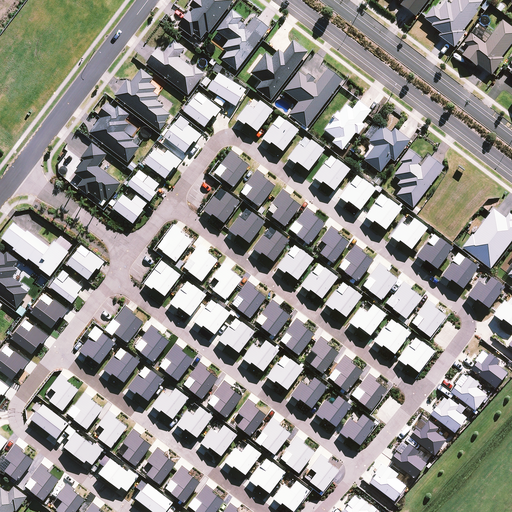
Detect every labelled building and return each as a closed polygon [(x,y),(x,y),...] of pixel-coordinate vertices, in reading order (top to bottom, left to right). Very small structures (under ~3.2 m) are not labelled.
[(201,0),(201,1),(199,0),(194,0),(190,7),(194,10),(191,15),(189,13),(177,28),(191,38),(194,34),(201,40),(207,33),(209,34),(233,2),(231,0),(201,0)] [(415,18),(428,0),(394,0),(399,3),(401,1),(403,3),(400,6),(415,18)] [(476,11),(481,4),(474,0),(454,0),(450,6),(445,3),(439,12),(433,8),(424,20),(432,26),(430,27),(440,35),(438,37),(453,49),(464,34),(462,33),(477,13),(476,11)] [(254,19),(247,28),(240,23),(243,19),(232,11),(216,32),(228,41),(222,49),(227,53),(221,61),(237,73),(269,30),(254,19)] [(501,59),(511,43),(511,29),(502,22),(485,44),(471,34),(463,44),(468,48),(461,57),(476,68),(477,66),(491,76),(492,75),(503,60),(501,59)] [(185,50),(173,41),(163,54),(157,50),(145,65),(188,97),(204,75),(194,67),(193,69),(179,58),(185,50)] [(308,54),(293,42),(283,55),(278,51),(277,52),(272,60),(266,55),(251,74),(262,83),(256,91),(271,102),(308,54)] [(153,79),(141,70),(131,84),(127,81),(115,97),(160,132),(166,124),(165,123),(170,116),(162,110),(164,107),(156,101),(159,97),(154,94),(157,90),(149,84),(153,79)] [(343,82),(327,70),(316,85),(313,83),(315,81),(308,75),(306,78),(299,72),(284,92),(298,103),(289,116),(307,129),(343,82)] [(213,82),(208,91),(236,108),(246,91),(219,75),(214,83),(213,82)] [(194,100),(202,107),(208,100),(199,94),(194,100)] [(183,113),(204,129),(213,118),(215,119),(221,111),(208,100),(202,107),(194,100),(193,100),(183,113)] [(258,133),(274,112),(260,102),(254,111),(248,106),(247,106),(237,120),(245,126),(246,125),(258,133)] [(359,102),(358,102),(352,110),(346,105),(339,114),(337,113),(329,123),(330,123),(324,131),(335,140),(332,143),(342,151),(356,133),(358,135),(365,126),(362,123),(371,111),(359,102)] [(115,110),(107,104),(97,117),(100,119),(89,134),(128,164),(140,148),(132,143),(134,141),(131,139),(123,133),(129,126),(125,122),(129,116),(118,107),(115,110)] [(174,126),(183,133),(188,126),(190,124),(181,117),(174,126)] [(273,126),(279,130),(285,122),(280,118),(273,126)] [(283,153),(299,132),(285,122),(279,130),(273,126),(272,126),(262,140),(270,146),(271,144),(283,153)] [(137,132),(129,126),(123,133),(131,139),(137,132)] [(164,139),(185,155),(194,143),(195,145),(202,136),(188,126),(183,133),(174,126),(164,139)] [(391,134),(381,126),(368,143),(374,147),(364,161),(380,173),(390,160),(394,162),(410,141),(394,130),(391,134)] [(308,173),(324,152),(311,142),(304,150),(299,146),(298,145),(287,159),(296,165),(297,164),(308,173)] [(107,156),(92,144),(81,160),(84,162),(74,174),(83,181),(77,188),(87,195),(89,193),(102,203),(105,199),(108,202),(121,184),(98,168),(107,156)] [(144,164),(165,180),(174,169),(176,170),(182,162),(167,151),(163,157),(154,151),(144,164)] [(233,189),(249,168),(238,159),(239,157),(231,151),(220,165),(221,166),(227,170),(221,179),(220,179),(233,189)] [(421,160),(409,151),(400,162),(402,164),(394,176),(400,181),(397,185),(401,189),(396,196),(413,209),(444,168),(429,157),(420,167),(417,165),(421,160)] [(325,165),(330,169),(337,161),(331,156),(325,165)] [(334,192),(350,171),(337,161),(330,169),(325,165),(324,164),(313,178),(322,185),(323,183),(334,192)] [(221,179),(227,170),(221,166),(215,174),(221,179)] [(135,177),(143,183),(148,177),(140,171),(135,177)] [(259,208),(275,187),(263,178),(265,177),(257,171),(246,185),(247,185),(253,190),(246,198),(246,199),(259,208)] [(350,185),(356,189),(363,180),(357,176),(350,185)] [(128,186),(150,203),(157,194),(154,192),(160,185),(149,177),(148,177),(143,183),(135,177),(128,186)] [(360,212),(376,191),(363,180),(356,189),(350,185),(350,184),(339,198),(347,204),(348,203),(360,212)] [(246,198),(253,190),(247,185),(240,194),(246,198)] [(215,198),(220,202),(227,194),(221,189),(215,198)] [(285,228),(301,207),(289,198),(290,196),(283,191),(272,204),(273,205),(279,209),(272,218),(285,228)] [(224,225),(240,204),(227,194),(220,202),(215,198),(214,197),(203,211),(211,217),(213,216),(224,225)] [(113,210),(133,225),(144,211),(143,210),(148,203),(137,195),(132,202),(123,196),(113,210)] [(376,204),(382,208),(388,200),(383,196),(376,204)] [(386,231),(402,210),(388,200),(382,208),(376,204),(375,204),(365,218),(373,224),(374,222),(386,231)] [(272,218),(279,209),(273,205),(266,213),(272,218)] [(309,247),(325,226),(313,217),(315,215),(307,209),(296,223),(297,223),(303,228),(296,236),(296,237),(309,247)] [(240,218),(246,222),(252,214),(246,210),(240,218)] [(505,219),(493,210),(490,214),(474,236),(472,234),(461,249),(490,270),(511,241),(511,216),(509,214),(505,219)] [(250,245),(266,224),(252,214),(246,222),(240,218),(239,218),(229,232),(237,238),(238,236),(250,245)] [(411,250),(427,229),(414,219),(408,228),(402,224),(401,223),(391,237),(399,243),(400,242),(411,250)] [(296,236),(303,228),(297,223),(290,232),(296,236)] [(26,233),(14,224),(2,239),(15,249),(14,251),(27,261),(29,260),(40,269),(51,278),(69,254),(67,252),(56,244),(55,243),(50,249),(27,232),(26,233)] [(176,264),(192,243),(180,234),(182,232),(174,226),(163,240),(164,240),(170,245),(163,253),(163,254),(176,264)] [(333,265),(349,244),(337,235),(339,233),(331,227),(320,241),(321,242),(327,246),(321,255),(320,255),(333,265)] [(264,237),(270,241),(276,232),(271,228),(264,237)] [(274,264),(290,242),(276,232),(270,241),(264,237),(264,236),(253,250),(261,256),(262,255),(274,264)] [(427,243),(433,248),(439,239),(433,235),(427,243)] [(61,237),(56,244),(67,252),(72,246),(61,237)] [(437,270),(453,249),(439,239),(433,248),(427,243),(426,243),(416,257),(424,263),(425,262),(437,270)] [(163,253),(170,245),(164,240),(157,249),(163,253)] [(321,255),(327,246),(321,242),(315,250),(321,255)] [(202,283),(218,262),(206,253),(208,252),(200,246),(189,259),(190,260),(196,265),(189,273),(202,283)] [(288,255),(294,259),(301,251),(295,246),(288,255)] [(357,284),(373,262),(362,254),(363,252),(355,246),(344,260),(345,260),(351,265),(345,273),(344,274),(357,284)] [(298,282),(314,261),(301,251),(294,259),(288,255),(288,254),(277,268),(285,275),(286,273),(298,282)] [(0,296),(17,309),(28,294),(21,288),(23,286),(13,279),(18,271),(14,268),(18,262),(7,253),(4,256),(0,252),(0,296)] [(67,265),(88,282),(97,270),(99,272),(105,263),(90,252),(86,258),(77,252),(67,265)] [(453,263),(459,268),(464,260),(459,256),(453,263)] [(463,290),(479,269),(465,259),(464,260),(459,268),(453,263),(452,263),(442,277),(450,283),(451,281),(463,290)] [(189,273),(196,265),(190,260),(183,268),(189,273)] [(345,273),(351,265),(345,260),(339,269),(345,273)] [(155,271),(161,275),(167,267),(161,262),(155,271)] [(226,301),(242,280),(231,271),(232,270),(224,264),(213,278),(214,278),(220,283),(214,291),(213,292),(226,301)] [(381,302),(397,281),(386,272),(387,270),(379,264),(369,278),(369,279),(375,283),(369,291),(368,292),(381,302)] [(313,273),(318,278),(325,269),(319,265),(313,273)] [(165,298),(181,277),(167,267),(161,275),(155,271),(154,270),(144,284),(152,290),(153,289),(165,298)] [(322,300),(338,279),(325,269),(318,278),(313,273),(312,273),(301,287),(309,293),(311,291),(322,300)] [(49,282),(42,277),(37,283),(44,288),(49,282)] [(50,288),(72,305),(79,296),(78,295),(83,288),(68,277),(63,284),(57,279),(50,288)] [(214,291),(220,283),(214,278),(208,287),(214,291)] [(488,309),(504,288),(491,278),(484,287),(479,283),(478,282),(467,296),(476,302),(477,301),(488,309)] [(369,291),(375,283),(369,279),(363,287),(369,291)] [(181,290),(187,294),(193,286),(188,282),(181,290)] [(250,320),(266,299),(254,290),(256,289),(248,283),(237,296),(238,297),(244,301),(238,309),(237,310),(250,320)] [(336,291),(342,296),(348,287),(343,283),(336,291)] [(406,320),(422,299),(410,290),(411,289),(404,283),(393,297),(395,298),(400,302),(394,309),(393,311),(406,320)] [(191,317),(207,296),(193,286),(187,294),(181,290),(180,290),(170,304),(178,310),(179,308),(191,317)] [(346,318),(362,297),(348,287),(342,296),(336,291),(325,305),(333,311),(334,310),(346,318)] [(41,302),(49,308),(54,302),(45,296),(41,302)] [(238,309),(244,301),(238,297),(232,304),(238,309)] [(394,309),(400,302),(395,298),(389,305),(394,309)] [(205,309),(211,313),(217,304),(212,300),(205,309)] [(31,314),(52,330),(61,318),(62,320),(68,312),(54,301),(54,302),(49,308),(41,302),(40,301),(31,314)] [(274,338),(290,317),(279,308),(280,307),(272,301),(262,315),(268,320),(262,328),(261,329),(274,338)] [(361,310),(366,314),(373,306),(367,301),(361,310)] [(430,339),(446,318),(435,309),(436,307),(428,301),(418,315),(418,316),(424,320),(418,328),(417,329),(430,339)] [(511,327),(511,303),(510,306),(504,301),(493,315),(501,321),(503,320),(511,327)] [(215,335),(231,314),(217,304),(211,313),(205,309),(205,308),(194,322),(202,328),(203,327),(215,335)] [(370,337),(386,316),(373,306),(366,314),(361,310),(360,309),(349,323),(358,330),(359,328),(370,337)] [(127,345),(144,324),(132,315),(133,313),(125,308),(115,321),(121,326),(115,335),(127,345)] [(262,328),(268,320),(262,315),(256,324),(262,328)] [(418,328),(424,320),(418,316),(412,324),(418,328)] [(298,357),(315,336),(303,327),(304,325),(296,319),(286,333),(286,334),(292,338),(286,347),(298,357)] [(385,328),(391,333),(397,324),(391,320),(385,328)] [(21,327),(29,333),(34,327),(26,321),(21,327)] [(115,335),(121,326),(115,321),(114,321),(106,331),(113,337),(115,335)] [(239,354),(255,333),(242,323),(235,332),(229,327),(218,341),(226,347),(228,346),(239,354)] [(395,355),(411,334),(397,324),(391,333),(385,328),(384,328),(374,342),(382,348),(383,347),(395,355)] [(11,339),(32,355),(41,344),(42,345),(48,337),(34,327),(29,333),(21,327),(20,326),(11,339)] [(153,364),(170,343),(158,334),(159,332),(151,326),(141,340),(141,341),(147,345),(141,354),(153,364)] [(90,338),(96,343),(102,334),(103,333),(95,327),(88,337),(90,338)] [(100,366),(116,345),(102,334),(96,343),(90,338),(79,352),(87,358),(88,357),(100,366)] [(286,347),(292,338),(286,334),(280,342),(286,347)] [(322,375),(338,354),(327,345),(328,344),(320,338),(310,352),(316,357),(310,365),(309,365),(322,375)] [(409,347),(415,351),(421,343),(416,338),(409,347)] [(141,354),(147,345),(141,341),(135,349),(141,354)] [(263,373),(279,352),(266,342),(259,350),(254,346),(253,345),(243,359),(251,365),(252,364),(263,373)] [(419,374),(435,353),(421,343),(415,351),(409,347),(409,346),(398,360),(406,366),(407,365),(419,374)] [(178,383),(194,362),(182,353),(183,351),(176,345),(165,359),(166,359),(172,364),(165,372),(165,373),(178,383)] [(2,353),(10,359),(15,353),(6,347),(2,353)] [(115,357),(120,361),(127,353),(121,348),(115,357)] [(0,353),(0,371),(13,381),(21,369),(23,371),(29,363),(15,352),(15,353),(10,359),(2,353),(1,352),(0,353)] [(310,365),(316,357),(310,352),(304,360),(310,365)] [(124,384),(140,363),(127,353),(120,361),(115,357),(114,356),(103,370),(112,377),(113,375),(124,384)] [(477,363),(470,371),(495,390),(507,374),(496,366),(499,362),(489,355),(481,366),(477,363)] [(278,364),(284,369),(290,360),(284,356),(278,364)] [(346,394),(363,373),(351,364),(352,362),(344,356),(334,370),(334,371),(341,375),(334,384),(346,394)] [(165,372),(172,364),(166,359),(159,368),(165,372)] [(287,391),(303,370),(290,360),(284,369),(278,364),(277,364),(267,378),(275,384),(276,383),(287,391)] [(202,401),(218,380),(206,371),(208,369),(200,363),(189,377),(190,378),(196,382),(189,391),(202,401)] [(139,376),(145,380),(151,371),(146,367),(139,376)] [(149,402),(165,381),(151,371),(145,380),(139,376),(139,375),(128,389),(136,395),(137,394),(149,402)] [(334,384),(341,375),(334,371),(328,379),(334,384)] [(456,385),(460,388),(467,379),(462,374),(454,384),(456,385)] [(63,412),(79,391),(67,382),(69,381),(61,375),(50,389),(51,389),(57,394),(50,402),(50,403),(63,412)] [(371,412),(387,391),(375,382),(377,381),(369,375),(358,388),(365,394),(358,402),(371,412)] [(456,385),(450,393),(475,412),(487,396),(475,388),(478,384),(469,377),(467,379),(460,388),(456,385)] [(189,391),(196,382),(190,378),(183,386),(189,391)] [(311,410),(327,389),(314,379),(307,387),(302,383),(301,382),(290,396),(299,402),(300,401),(311,410)] [(0,397),(2,395),(4,396),(9,388),(0,381),(0,397)] [(226,419),(242,398),(231,389),(232,388),(224,382),(213,395),(214,396),(220,401),(214,409),(213,409),(226,419)] [(358,402),(365,394),(358,388),(357,388),(351,396),(358,402)] [(173,420),(189,399),(175,389),(169,398),(163,393),(152,407),(160,413),(161,411),(173,420)] [(87,431),(103,410),(91,401),(93,399),(85,393),(74,407),(81,412),(74,420),(74,421),(87,431)] [(214,409),(220,401),(214,396),(208,404),(214,409)] [(336,428),(352,407),(338,397),(332,405),(326,401),(315,415),(323,421),(324,419),(336,428)] [(436,408),(440,410),(447,401),(443,398),(436,408)] [(436,407),(430,415),(454,434),(466,419),(461,414),(455,410),(458,406),(448,399),(447,401),(440,410),(436,408),(436,407)] [(250,438),(266,417),(255,408),(256,406),(248,400),(238,414),(244,419),(238,427),(237,428),(250,438)] [(37,412),(31,420),(57,440),(69,424),(44,405),(38,413),(37,412)] [(458,406),(455,410),(461,414),(465,409),(459,405),(458,406)] [(74,420),(81,412),(74,407),(73,406),(67,415),(74,420)] [(197,438),(213,417),(200,407),(193,416),(188,412),(187,411),(176,425),(185,431),(186,430),(197,438)] [(111,449),(128,428),(116,419),(117,418),(109,412),(99,426),(105,431),(99,440),(111,449)] [(360,447),(376,426),(363,416),(356,424),(350,420),(350,419),(339,433),(347,439),(348,438),(360,447)] [(275,456),(291,435),(279,426),(280,424),(273,419),(262,432),(263,433),(269,437),(262,446),(275,456)] [(416,430),(410,438),(434,456),(446,441),(435,432),(438,429),(428,421),(419,432),(416,430)] [(222,457),(238,436),(224,426),(218,435),(212,430),(211,430),(201,444),(209,450),(210,449),(222,457)] [(135,467),(151,446),(140,437),(141,436),(133,430),(123,444),(129,449),(123,457),(122,458),(135,467)] [(76,433),(64,448),(85,464),(87,461),(92,465),(104,450),(95,443),(93,446),(76,433)] [(262,446),(269,437),(263,433),(256,441),(262,446)] [(0,452),(8,442),(0,435),(0,452)] [(299,474),(315,453),(303,444),(304,443),(297,437),(286,451),(287,451),(293,456),(286,464),(299,474)] [(18,482),(34,461),(23,452),(24,451),(16,445),(5,459),(12,464),(6,472),(5,473),(18,482)] [(245,476),(261,455),(248,445),(241,453),(236,449),(235,448),(225,462),(233,468),(234,467),(245,476)] [(396,453),(390,461),(415,480),(427,464),(415,456),(418,452),(409,445),(400,456),(396,453)] [(160,486),(176,465),(164,456),(165,455),(158,449),(147,462),(148,463),(154,467),(147,476),(160,486)] [(286,464),(293,456),(287,451),(280,459),(286,464)] [(323,493),(339,472),(327,463),(329,461),(321,455),(310,469),(311,470),(316,474),(310,482),(309,482),(323,493)] [(0,467),(6,472),(12,464),(5,459),(6,458),(3,456),(0,459),(0,467)] [(110,460),(99,475),(120,490),(121,488),(127,492),(139,477),(129,470),(127,473),(110,460)] [(270,494),(286,473),(272,463),(266,472),(260,467),(259,467),(249,481),(257,487),(258,485),(270,494)] [(43,502),(60,481),(48,472),(49,470),(41,464),(31,478),(37,483),(31,492),(43,502)] [(375,475),(379,479),(387,469),(381,465),(374,474),(375,475)] [(184,504),(200,483),(188,474),(189,473),(182,467),(171,481),(172,481),(178,486),(171,494),(171,495),(184,504)] [(375,475),(369,483),(393,502),(406,487),(395,478),(397,475),(388,467),(387,469),(379,479),(375,475)] [(171,494),(178,486),(172,481),(165,489),(171,494)] [(292,511),(294,511),(310,492),(296,481),(290,490),(284,486),(284,485),(273,499),(281,505),(282,504),(292,511)] [(57,511),(76,511),(85,500),(74,491),(75,490),(67,484),(57,498),(63,503),(56,511),(57,511)] [(141,492),(135,499),(151,511),(167,511),(173,504),(148,484),(142,492),(141,492)] [(216,511),(224,502),(213,493),(214,491),(206,485),(196,499),(202,504),(196,511),(216,511)] [(0,489),(0,511),(13,511),(15,511),(16,511),(28,497),(14,487),(9,494),(1,488),(0,489)] [(348,506),(352,510),(360,501),(354,496),(346,505),(348,506)] [(348,506),(342,511),(368,511),(367,510),(370,507),(361,499),(360,501),(352,510),(348,506)]
